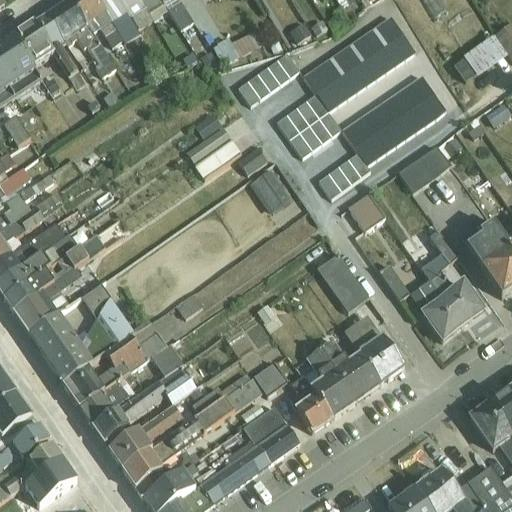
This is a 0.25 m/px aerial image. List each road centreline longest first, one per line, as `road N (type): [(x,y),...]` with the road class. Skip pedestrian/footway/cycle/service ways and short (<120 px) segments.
road 1 (residential): [(276,511),(511,349)]
road 2 (residential): [(127,511),(0,328)]
